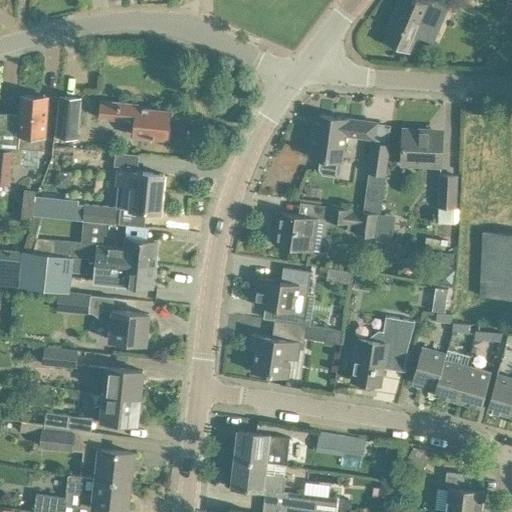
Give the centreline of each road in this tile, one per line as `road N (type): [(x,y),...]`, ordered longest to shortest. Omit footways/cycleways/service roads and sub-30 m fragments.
road 1 (unclassified): [(202,388),(224,212),(264,122),(300,71)]
road 2 (residential): [(511,454),(424,425),(202,388)]
road 3 (unclassified): [(511,86),(300,71)]
road 4 (tertiary): [(188,26),(100,22),(0,46)]
road 5 (unclassified): [(185,511),(202,388)]
road 6 (tertiary): [(300,71),(188,26)]
